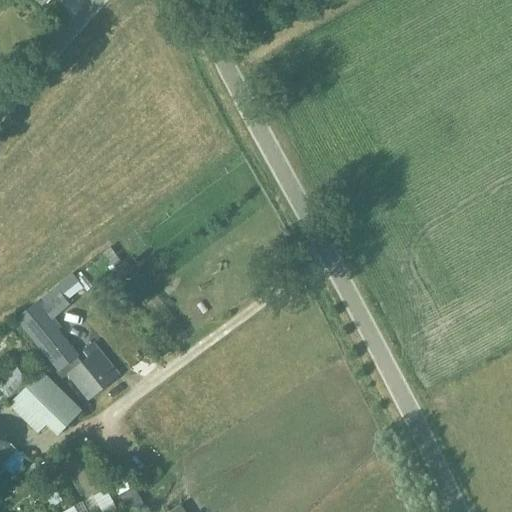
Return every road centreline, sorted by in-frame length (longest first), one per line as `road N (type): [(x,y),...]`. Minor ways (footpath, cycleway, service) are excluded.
road 1 (unclassified): [(444,511),(193,0)]
road 2 (unknown): [(321,256),(93,420)]
road 3 (unclassified): [(0,110),(98,0)]
